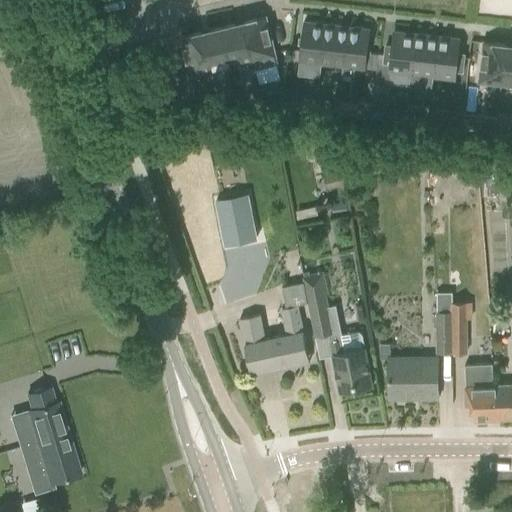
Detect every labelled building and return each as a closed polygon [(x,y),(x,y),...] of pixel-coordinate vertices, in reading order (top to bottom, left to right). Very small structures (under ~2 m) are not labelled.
[(243,22),(253,61),(255,70),(277,64),(265,16),(243,22)] [(298,61),(321,63),(325,23),(303,21),(298,61)] [(243,22),(222,27),(232,66),(253,61),(243,22)] [(321,63),(342,66),(347,26),(325,23),(321,63)] [(347,26),(342,66),(341,74),(353,75),(354,67),(364,68),(369,28),(347,26)] [(222,27),(202,32),(211,71),(232,66),(222,27)] [(388,71),(409,73),(411,74),(415,34),(393,31),(391,48),(383,48),(382,62),(389,63),(388,71)] [(211,71),(202,32),(180,37),(189,76),(211,71)] [(411,74),(409,73),(408,83),(431,86),(432,76),(437,36),(415,34),(411,74)] [(458,39),(437,36),(432,76),(454,79),(455,71),(462,72),(464,57),(456,56),(458,39)] [(478,81),(500,84),(505,44),(483,42),(478,81)] [(500,84),(511,85),(511,45),(505,44),(500,84)] [(374,89),(372,104),(371,111),(386,113),(388,90),(374,89)] [(260,104),(281,107),(282,95),(261,92),(260,104)] [(301,109),(313,110),(314,100),(302,99),(301,109)] [(324,112),(336,113),(337,103),(325,102),(324,112)] [(371,117),(371,111),(372,104),(358,102),(357,116),(371,117)] [(445,110),(443,125),(460,128),(461,117),(462,112),(445,110)] [(460,128),(477,130),(479,119),(461,117),(460,128)] [(494,132),(511,134),(511,129),(511,121),(496,120),(494,132)] [(247,193),(215,200),(224,244),(256,238),(247,193)] [(345,202),(331,204),(332,214),(347,212),(345,202)] [(303,282),(307,302),(314,336),(332,332),(320,271),(302,274),(303,282)] [(471,318),(471,310),(471,302),(451,302),(451,311),(452,352),(467,352),(467,318),(471,318)] [(239,318),(250,374),(293,365),(292,359),(308,356),(304,337),(297,305),(281,308),(284,324),(290,323),(292,333),(265,339),(259,314),(239,318)] [(451,311),(436,312),(436,352),(452,352),(451,311)] [(334,368),(337,381),(339,392),(372,386),(364,347),(361,347),(357,331),(340,335),(341,339),(329,341),(335,367),(334,368)] [(388,358),(389,392),(417,392),(417,397),(437,397),(436,358),(388,358)] [(499,418),(497,385),(492,385),(491,363),(464,364),(465,386),(464,386),(465,405),(472,404),(473,419),(499,418)] [(511,384),(497,385),(499,418),(511,417),(511,384)] [(79,473),(57,401),(54,402),(49,387),(27,394),(31,409),(17,413),(28,450),(21,452),(34,492),(53,486),(52,482),(79,473)]
